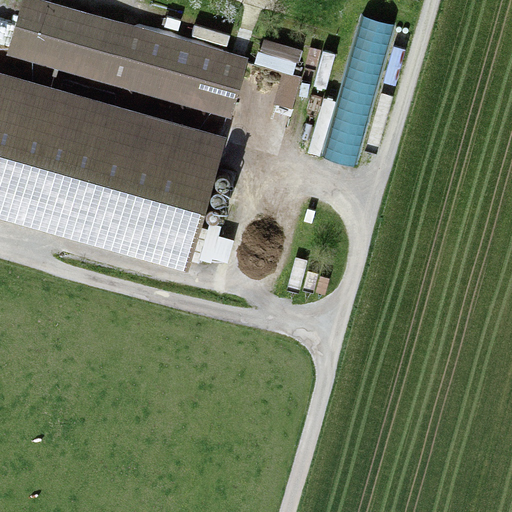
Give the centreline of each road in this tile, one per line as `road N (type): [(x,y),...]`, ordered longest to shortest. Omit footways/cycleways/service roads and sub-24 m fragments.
road 1 (track): [(338,327),(188,304),(0,252)]
road 2 (track): [(338,327),(431,0)]
road 3 (track): [(289,511),(338,327)]
